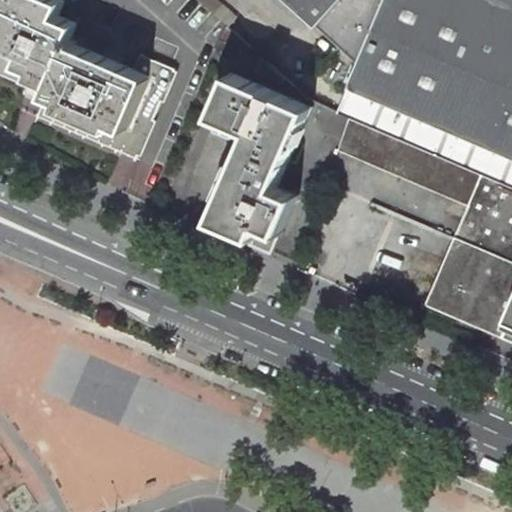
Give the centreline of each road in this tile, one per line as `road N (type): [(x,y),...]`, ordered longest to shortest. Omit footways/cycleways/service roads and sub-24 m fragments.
road 1 (primary): [(511,418),(0,196)]
road 2 (primary): [(0,230),(511,448)]
